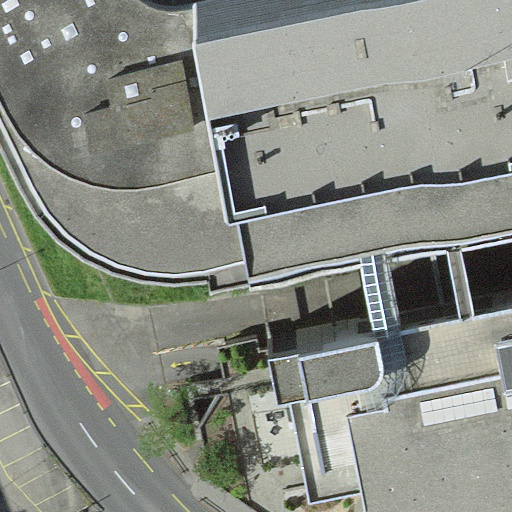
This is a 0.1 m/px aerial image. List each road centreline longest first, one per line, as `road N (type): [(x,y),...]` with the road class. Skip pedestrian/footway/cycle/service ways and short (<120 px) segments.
road 1 (residential): [(0,271),(54,384),(157,511)]
road 2 (unknown): [(511,259),(435,249),(248,324)]
